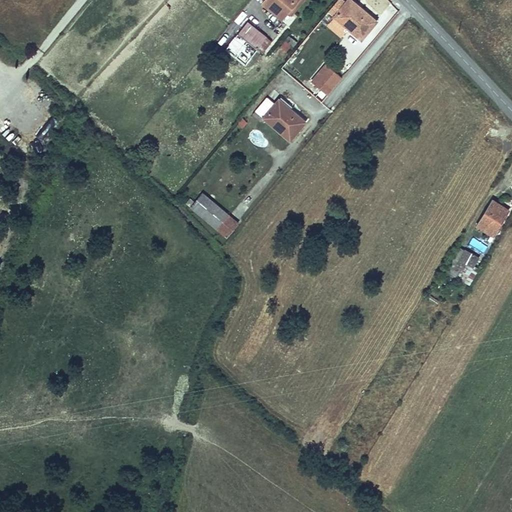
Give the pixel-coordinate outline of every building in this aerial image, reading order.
[(254,0),(269,12),(274,7),(279,0),(254,0)] [(279,0),(274,7),(279,11),(287,0),(279,0)] [(319,0),(315,5),(314,6),(321,11),(335,24),(347,33),(362,15),(344,0),(319,0)] [(335,24),(321,11),(313,20),(328,32),(335,24)] [(234,16),(225,27),(244,42),(253,32),(234,16)] [(287,35),(279,48),(289,53),(296,40),(287,35)] [(311,57),(296,74),(314,88),(321,79),(328,71),(311,57)] [(252,96),(243,105),(276,134),(290,118),(264,97),(259,102),(252,96)] [(193,186),(180,201),(216,229),(227,214),(218,207),(193,186)] [(483,197),(468,221),(484,231),(499,207),(483,197)] [(455,247),(447,261),(455,266),(457,262),(464,266),(469,256),(455,247)]
